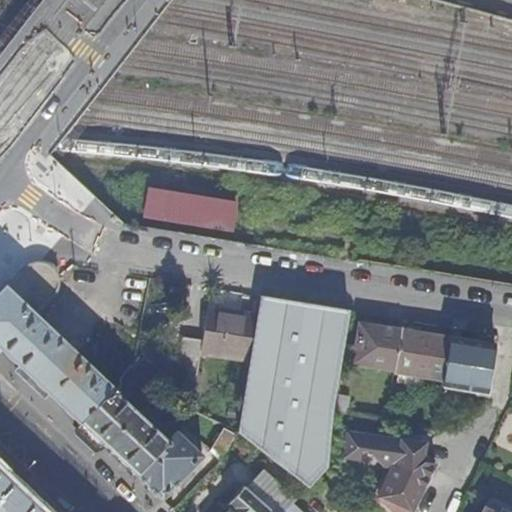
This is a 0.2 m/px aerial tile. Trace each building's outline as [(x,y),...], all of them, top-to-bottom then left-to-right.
[(235,204),(148,189),(144,214),(230,229),(235,204)] [(111,390),(133,367),(131,365),(110,390),(32,316),(54,294),(57,287),(58,280),(56,274),(53,268),(44,262),(37,261),(32,262),(25,265),(12,280),(0,292),(0,348),(79,423),(111,390)] [(343,345),(349,312),(260,298),(256,318),(249,361),(238,433),(307,488),(326,468),(331,416),(343,345)] [(249,361),(256,318),(207,310),(202,341),(199,354),(249,361)] [(394,372),(401,330),(358,323),(352,365),(394,372)] [(444,381),(451,338),(401,330),(394,372),(394,374),(444,381)] [(197,373),(199,354),(202,341),(182,338),(177,370),(197,373)] [(495,345),(451,338),(444,381),(443,387),(487,395),(495,345)] [(155,385),(133,367),(111,390),(79,423),(135,476),(167,442),(155,431),(160,425),(151,416),(144,421),(134,411),(155,385)] [(346,415),(349,396),(337,394),(334,413),(346,415)] [(220,461),(236,435),(223,429),(208,451),(220,461)] [(425,444),(346,431),(341,459),(359,462),(360,454),(368,454),(382,468),(390,469),(377,500),(389,511),(411,511),(436,464),(422,462),(425,444)] [(175,432),(167,442),(135,476),(160,500),(202,456),(175,432)] [(335,476),(326,468),(307,488),(305,490),(313,499),(326,486),(335,476)] [(262,470),(245,488),(254,497),(271,478),(262,470)] [(41,511),(0,473),(0,511),(41,511)] [(216,511),(285,511),(292,505),(295,500),(271,478),(254,497),(245,488),(242,486),(219,511),(218,511),(216,511)] [(369,511),(371,511),(361,501),(350,511),(369,511)]
